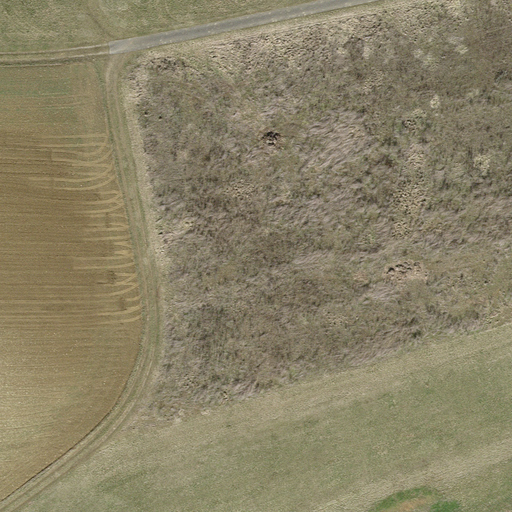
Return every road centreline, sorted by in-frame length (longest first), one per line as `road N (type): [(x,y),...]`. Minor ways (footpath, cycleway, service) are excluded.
road 1 (track): [(92,0),(113,47),(157,286),(148,377),(101,451),(7,511)]
road 2 (track): [(348,0),(113,47),(0,55)]
